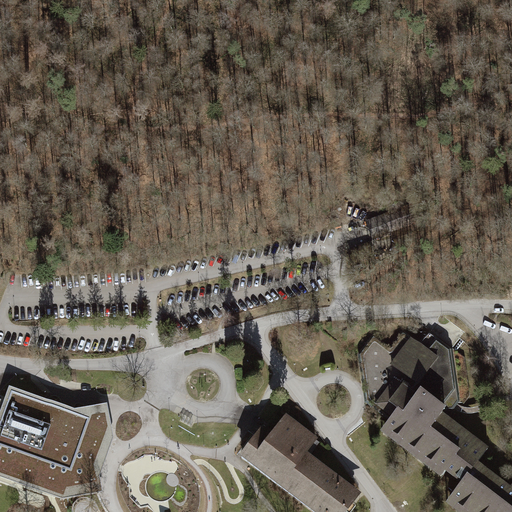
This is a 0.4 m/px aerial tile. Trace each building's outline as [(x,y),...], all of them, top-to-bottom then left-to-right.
[(368,222),(375,240),(393,233),(396,240),(418,231),(409,207),(368,222)] [(377,342),(365,357),(367,381),(369,401),(389,419),(395,412),(401,416),(416,396),(446,419),(456,408),(459,403),(452,349),(432,335),(422,347),(411,338),(396,357),(377,342)] [(74,414),(11,393),(0,426),(0,472),(64,496),(99,486),(98,463),(111,418),(108,406),(74,414)] [(507,511),(511,511),(511,481),(509,486),(479,463),(489,451),(446,419),(416,396),(401,416),(395,412),(389,419),(377,435),(424,471),(439,483),(444,477),(458,489),(465,480),(507,511)] [(318,443),(285,417),(271,435),(261,427),(256,433),(239,454),(312,511),(347,511),(362,494),(310,453),(318,443)] [(458,489),(446,506),(454,511),(507,511),(465,480),(458,489)]
